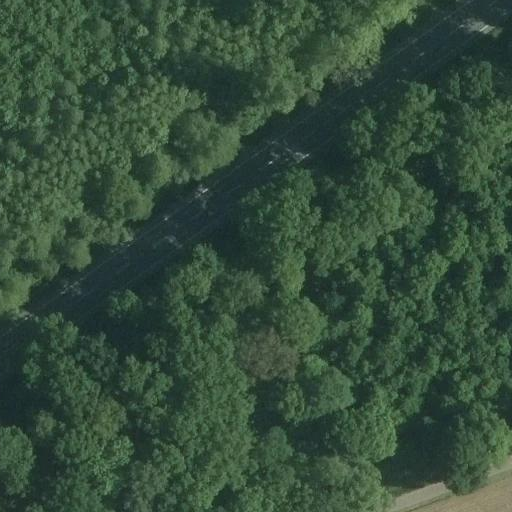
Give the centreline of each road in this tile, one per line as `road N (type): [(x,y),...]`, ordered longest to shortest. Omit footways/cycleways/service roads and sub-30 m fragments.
road 1 (secondary): [(501,0),(0,363)]
road 2 (unclassified): [(353,511),(511,452)]
road 3 (unclassified): [(128,511),(0,415)]
